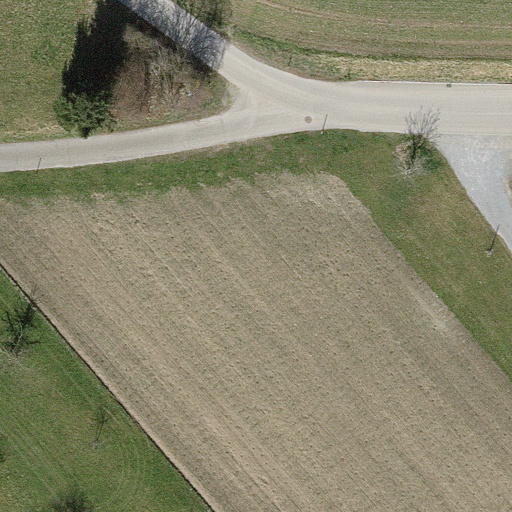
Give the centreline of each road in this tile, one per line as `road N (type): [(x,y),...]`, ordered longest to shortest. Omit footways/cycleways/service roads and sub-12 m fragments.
road 1 (track): [(0,158),(83,154),(228,129),(285,107)]
road 2 (track): [(285,107),(511,111)]
road 3 (track): [(144,0),(285,107)]
